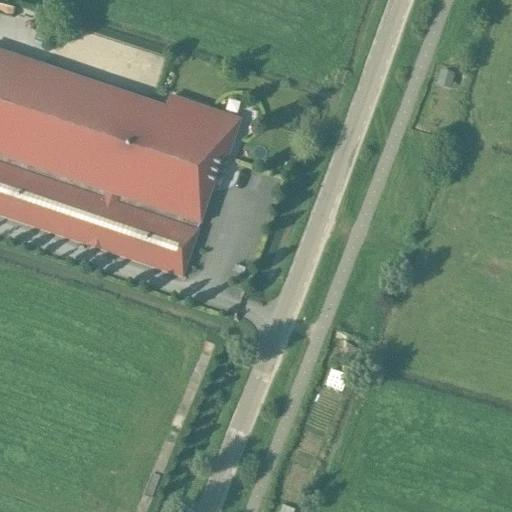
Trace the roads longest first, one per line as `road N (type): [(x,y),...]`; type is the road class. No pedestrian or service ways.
road 1 (tertiary): [(206,511),(400,0)]
road 2 (track): [(139,511),(208,345)]
